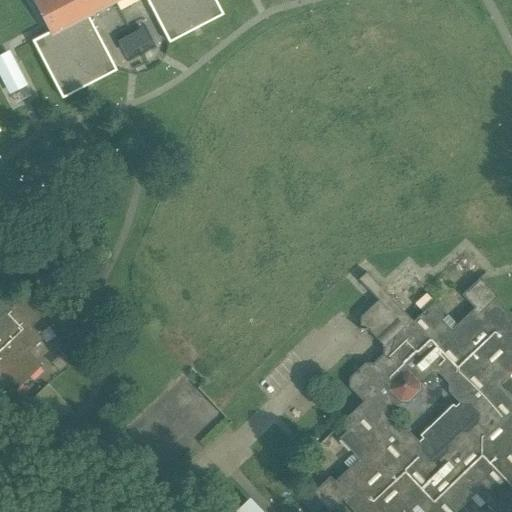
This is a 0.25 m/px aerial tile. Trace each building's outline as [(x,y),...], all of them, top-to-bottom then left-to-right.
[(35,0),(52,31),(32,41),(62,99),(116,71),(87,14),(113,0),(146,0),(168,42),(223,15),(214,0),(35,0)] [(8,54),(0,57),(0,73),(10,92),(24,85),(8,54)] [(343,463),(348,468),(334,481),(330,476),(311,494),(302,502),(311,511),(314,511),(322,505),(328,511),(338,511),(334,507),(342,500),(353,511),(408,511),(411,510),(416,505),(422,511),(458,511),(457,511),(475,494),(492,511),(511,511),(511,378),(509,376),(511,373),(511,321),(492,301),(497,296),(482,281),(480,278),(461,295),(472,306),(474,308),(456,325),(451,330),(442,321),(442,320),(442,311),(433,302),(423,312),(412,322),(398,307),(384,291),(365,272),(357,279),(377,300),(360,317),(359,317),(359,329),(359,330),(367,330),(382,346),(382,354),(372,364),(364,363),(359,368),(349,378),(348,387),(357,396),(360,400),(362,402),(339,424),(331,432),(338,439),(353,454),(343,463)] [(0,400),(17,418),(28,407),(49,429),(62,416),(70,409),(47,384),(26,405),(14,392),(42,365),(29,351),(42,338),(31,326),(45,312),(31,298),(19,298),(10,307),(0,296),(0,400)] [(254,511),(245,503),(235,511),(254,511)]
